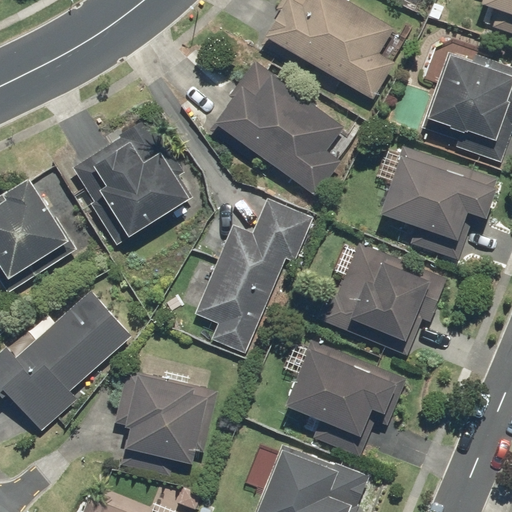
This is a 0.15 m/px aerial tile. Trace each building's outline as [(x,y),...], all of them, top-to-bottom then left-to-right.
[(283,9),(269,31),(373,95),(395,59),(382,50),(398,25),(357,0),(282,0),(278,7),(283,9)] [(511,0),(488,0),(498,3),(490,24),(511,32),(511,0)] [(476,57),(450,48),(421,132),(502,159),(511,131),(511,63),(478,52),(476,57)] [(234,97),(211,126),(256,161),(263,152),(317,194),(345,158),(330,147),(348,124),(259,56),(230,94),(234,97)] [(153,113),(74,164),(96,197),(91,200),(119,244),(193,197),(179,175),(189,169),(153,113)] [(500,174),(405,141),(381,211),(418,224),(412,242),(461,258),(477,211),(486,214),(500,174)] [(0,273),(11,291),(82,246),(34,171),(0,192),(0,273)] [(255,230),(234,221),(198,311),(220,320),(212,338),(248,353),(287,257),(297,261),(317,213),(270,194),(255,230)] [(448,274),(362,239),(340,290),(332,287),(319,317),(407,353),(423,315),(430,318),(448,274)] [(134,333),(92,288),(19,354),(8,342),(0,350),(0,387),(40,431),(81,394),(75,388),(134,333)] [(408,375),(312,335),(285,400),(322,416),(314,436),(361,455),(376,419),(388,423),(408,375)] [(218,387),(129,366),(117,422),(133,425),(125,463),(172,474),(176,456),(195,460),(198,449),(204,451),(218,387)] [(335,462),(284,441),(254,511),(355,511),(372,472),(337,457),(335,462)] [(135,511),(91,494),(83,511),(135,511)] [(219,511),(221,507),(201,498),(194,511),(219,511)]
